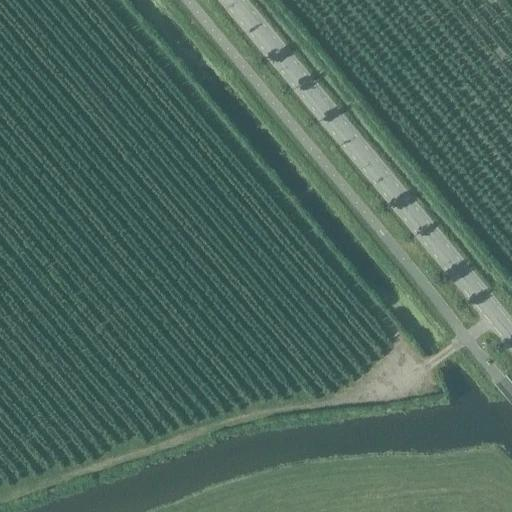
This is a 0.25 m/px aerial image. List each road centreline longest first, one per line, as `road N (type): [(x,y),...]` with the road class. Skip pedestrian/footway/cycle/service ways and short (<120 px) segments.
road 1 (tertiary): [(511,338),(226,0)]
road 2 (track): [(127,460),(250,417),(376,400),(494,316)]
